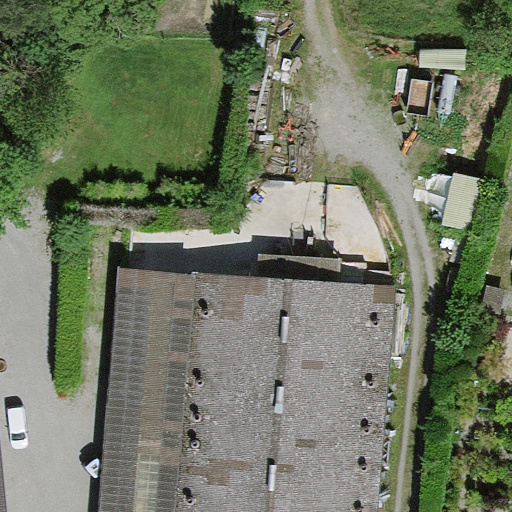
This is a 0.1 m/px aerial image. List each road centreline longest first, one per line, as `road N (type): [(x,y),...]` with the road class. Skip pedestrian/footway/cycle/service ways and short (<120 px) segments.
road 1 (track): [(311,0),(415,290),(402,511)]
road 2 (track): [(54,511),(54,436),(20,238)]
